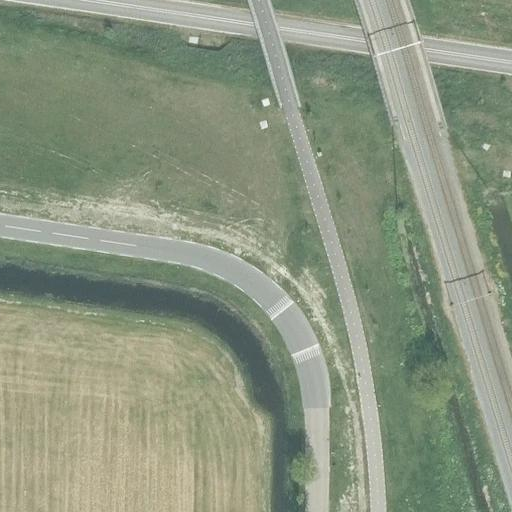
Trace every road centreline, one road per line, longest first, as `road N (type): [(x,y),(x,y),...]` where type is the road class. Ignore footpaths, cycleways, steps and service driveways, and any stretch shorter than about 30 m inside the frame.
road 1 (tertiary): [(314,511),(312,371),(294,329),(266,294),(207,259),(0,226)]
road 2 (tertiary): [(98,0),(511,59)]
